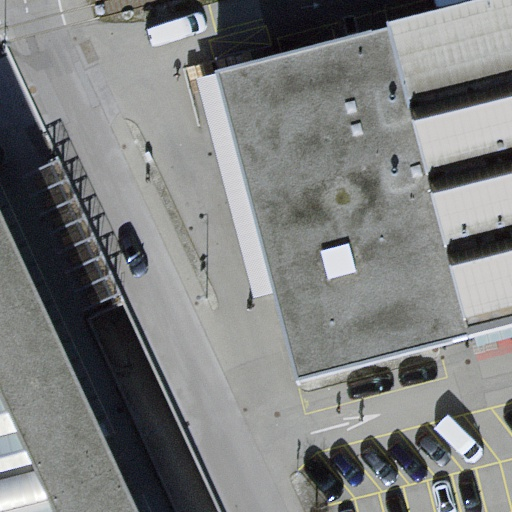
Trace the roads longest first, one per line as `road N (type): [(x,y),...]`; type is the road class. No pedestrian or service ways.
road 1 (residential): [(245,511),(27,30),(22,0)]
road 2 (unknown): [(52,86),(374,0)]
